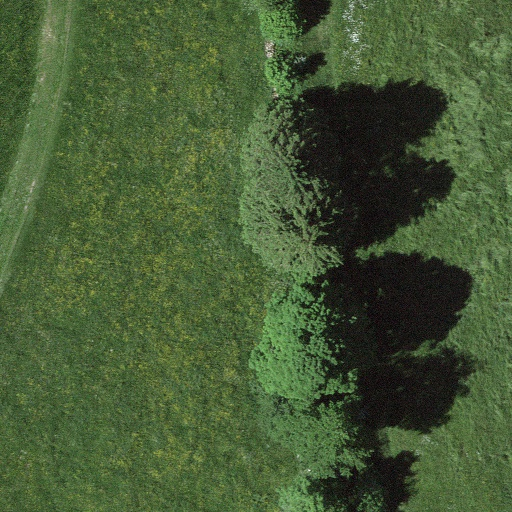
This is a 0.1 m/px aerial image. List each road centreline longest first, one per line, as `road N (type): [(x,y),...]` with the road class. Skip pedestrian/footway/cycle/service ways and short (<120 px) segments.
road 1 (track): [(401,511),(339,0)]
road 2 (track): [(0,240),(51,115),(61,0)]
